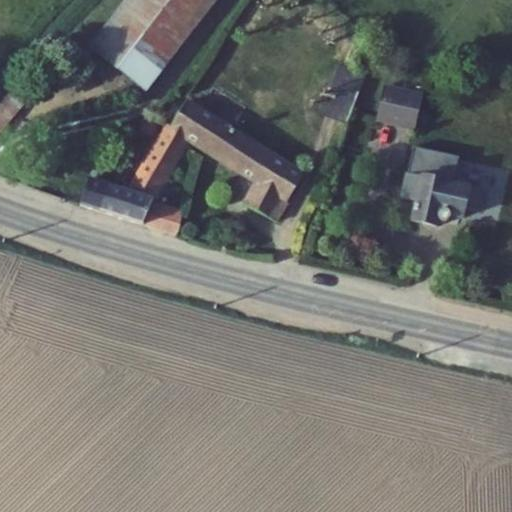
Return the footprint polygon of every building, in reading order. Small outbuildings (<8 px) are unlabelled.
[(117,0),(91,34),(148,74),(205,0),(117,0)] [(431,77),(393,65),(382,98),(420,111),(431,77)] [(166,107),(161,117),(187,132),(191,123),(265,163),(254,184),(290,199),(308,150),(294,145),(187,86),(172,110),(166,107)] [(0,95),(0,124),(16,107),(2,93),(0,95)] [(103,171),(95,197),(146,213),(153,192),(156,182),(187,132),(161,117),(126,175),(103,171)] [(422,180),(408,224),(433,230),(435,225),(444,228),(446,223),(462,226),(464,220),(473,223),(480,195),(422,180)] [(153,192),(146,213),(176,223),(180,199),(153,192)]
